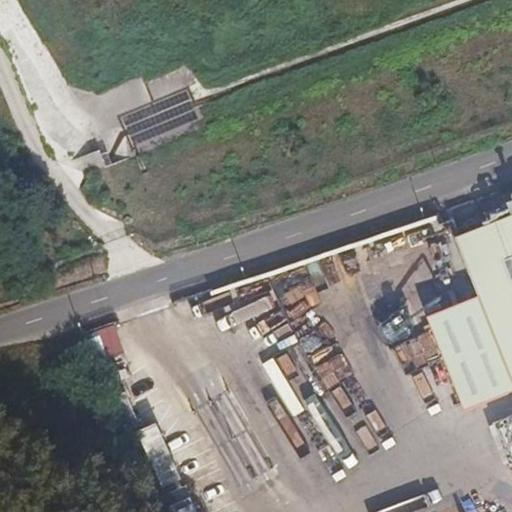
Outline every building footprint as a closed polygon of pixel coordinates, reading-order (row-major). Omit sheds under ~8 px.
[(511,212),(465,230),(511,374),(511,212)] [(301,364),(362,467),(365,465),(383,495),(430,468),(423,456),(417,459),(345,338),(301,364)] [(262,363),(293,416),(305,409),(314,422),(332,412),(307,371),(304,373),(289,347),(262,363)] [(228,384),(263,452),(282,443),(293,466),(307,459),(283,412),(277,415),(254,370),(228,384)] [(133,422),(111,433),(130,475),(153,464),(133,422)] [(138,430),(175,511),(196,511),(157,422),(138,430)] [(300,485),(310,509),(348,494),(338,470),(300,485)]
